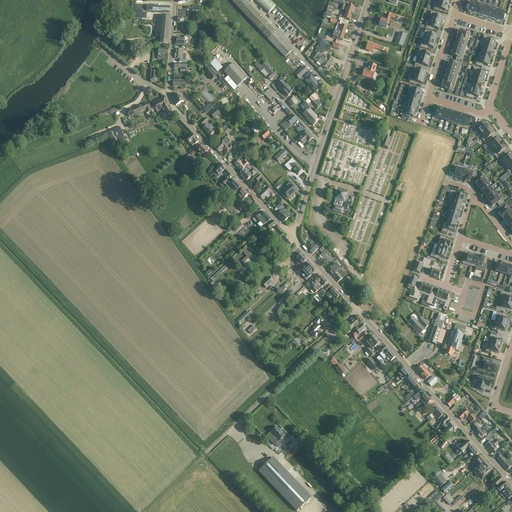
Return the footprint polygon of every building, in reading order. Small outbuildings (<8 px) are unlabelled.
[(244,0),(230,0),(285,58),(293,51),(275,33),(275,32),(244,0)] [(276,6),(269,0),(253,0),(268,14),(276,6)] [(476,4),(474,13),(479,15),(482,6),(483,4),(477,2),(476,4)] [(344,3),(343,6),(342,10),(346,12),(352,14),(354,7),(349,5),(344,3)] [(435,7),(434,11),(440,13),(441,10),(446,11),(447,6),(438,3),(437,8),(435,7)] [(471,3),(468,12),(470,12),(470,13),(473,14),(473,13),(474,13),(476,4),(471,3)] [(487,8),(485,17),(490,18),(493,7),(488,5),(487,8)] [(482,6),(479,15),(485,17),(487,8),(482,6)] [(493,7),(490,18),(495,20),(498,11),(499,9),(493,7)] [(498,11),(495,20),(496,20),(496,21),(498,22),(499,21),(501,22),(504,13),(498,11)] [(143,13),(134,12),(133,20),(142,21),(143,13)] [(352,14),(346,12),(345,16),(340,15),(339,18),(344,19),(349,20),(352,14)] [(431,12),(430,15),(432,16),(430,21),(441,24),(443,18),(436,16),(437,14),(431,12)] [(379,26),(384,27),(386,28),(388,21),(389,21),(391,14),(387,13),(385,19),(382,18),(379,26)] [(168,45),(170,18),(158,17),(156,37),(153,37),(153,39),(156,40),(156,38),(160,38),(159,44),(168,45)] [(184,29),(188,29),(188,18),(178,17),(178,22),(184,23),(184,29)] [(428,22),(426,29),(432,31),(432,30),(433,28),(439,30),(441,24),(430,21),(428,20),(428,22)] [(337,26),(335,31),(340,32),(345,34),(347,27),(342,25),(338,23),(337,26)] [(425,33),(423,39),(435,43),(437,37),(431,35),(432,32),(425,30),(425,33)] [(459,30),(457,37),(468,40),(470,34),(459,30)] [(334,35),(333,38),(337,40),(338,39),(343,41),(345,34),(340,32),(335,31),(334,33),(334,35)] [(395,45),(403,47),(407,36),(399,33),(395,45)] [(176,44),(181,45),(184,45),(184,46),(189,46),(190,36),(183,36),(183,39),(177,38),(176,44)] [(485,40),(483,45),(494,48),(496,42),(490,41),(491,38),(485,36),(484,40),(485,40)] [(457,37),(455,43),(466,46),(468,40),(457,37)] [(324,39),(323,40),(320,43),(324,47),(327,44),(328,43),(324,39)] [(423,39),(420,48),(426,50),(427,47),(433,49),(435,43),(423,39)] [(322,50),(322,49),(323,49),(316,42),(313,45),(319,50),(319,49),(318,52),(319,52),(314,59),(322,65),(322,66),(328,70),(328,69),(329,70),(331,66),(330,66),(333,61),(327,57),(327,58),(322,54),(324,52),(322,50)] [(366,50),(370,52),(372,52),(374,48),(379,50),(381,46),(372,43),(372,44),(368,43),(366,50)] [(455,43),(453,49),(464,53),(466,46),(455,43)] [(482,51),(492,54),(494,48),(483,45),(483,46),(482,51)] [(165,54),(167,55),(168,49),(159,49),(158,54),(158,59),(164,60),(165,54)] [(417,57),(417,58),(429,61),(431,56),(425,54),(426,51),(420,49),(419,52),(420,52),(418,58),(417,57)] [(453,49),(451,56),(456,57),(455,61),(462,62),(464,53),(453,49)] [(179,63),(182,63),(190,64),(190,61),(186,60),(186,55),(185,54),(183,54),(183,50),(176,50),(175,59),(179,59),(179,63)] [(478,56),(478,57),(480,57),(490,60),(492,54),(482,51),(480,57),(478,56)] [(478,57),(476,66),(482,68),(483,65),(488,67),(490,60),(480,57),(478,57)] [(417,58),(414,66),(421,68),(421,65),(428,67),(429,61),(417,58)] [(211,61),(212,63),(211,64),(218,71),(222,68),(215,60),(214,61),(213,59),(211,61)] [(455,63),(449,62),(447,68),(459,72),(462,62),(455,61),(455,63)] [(256,64),(254,65),(259,70),(261,72),(264,70),(268,74),(269,73),(270,74),(267,77),(270,80),(274,76),(277,74),(266,62),(265,63),(262,67),(258,62),(256,64)] [(225,81),(233,91),(247,79),(233,64),(224,72),(229,77),(225,81)] [(362,76),(369,79),(373,80),(375,72),(377,66),(370,64),(368,70),(365,69),(362,76)] [(414,66),(412,75),(424,78),(425,73),(426,73),(420,71),(421,68),(414,66)] [(304,67),(295,75),(299,79),(307,71),(304,67)] [(447,68),(445,75),(457,78),(459,72),(447,68)] [(472,76),(472,77),(484,80),(486,74),(480,72),(481,70),(475,68),(474,70),(472,76)] [(210,70),(206,74),(212,80),(216,77),(210,70)] [(305,81),(317,93),(322,88),(314,79),(314,78),(311,75),(305,81)] [(412,75),(409,84),(415,85),(416,82),(422,84),(424,78),(412,75)] [(443,81),(455,85),(457,78),(445,75),(443,81)] [(472,77),(470,82),(482,86),(484,80),(472,77)] [(277,86),(281,91),(282,90),(288,96),(292,93),(292,92),(290,89),(291,88),(289,86),(287,84),(286,85),(285,84),(283,82),(282,81),(277,86)] [(443,81),(441,88),(453,91),(455,85),(443,81)] [(469,88),(480,92),(482,86),(470,82),(470,83),(471,83),(470,88),(469,88)] [(469,88),(466,97),(472,99),(473,97),(478,98),(480,92),(469,88)] [(309,98),(314,104),(318,107),(322,104),(316,98),(318,97),(315,93),(309,98)] [(181,95),(173,98),(176,106),(184,102),(181,95)] [(154,106),(150,108),(152,112),(156,110),(157,112),(163,109),(169,105),(165,98),(164,98),(159,101),(153,104),(154,106)] [(209,102),(202,109),(206,112),(213,106),(209,102)] [(127,111),(129,117),(139,112),(142,111),(142,112),(145,110),(146,112),(151,110),(148,103),(136,108),(136,107),(127,111)] [(313,126),(319,121),(316,118),(317,117),(310,109),(310,108),(305,103),(303,105),(303,106),(306,112),(303,115),(313,126)] [(415,112),(416,107),(407,104),(408,104),(405,103),(404,109),(406,109),(415,112)] [(122,110),(120,105),(108,110),(110,115),(117,112),(122,110)] [(169,105),(163,109),(166,116),(169,115),(173,113),(173,112),(169,105)] [(432,116),(441,119),(444,110),(443,110),(443,109),(441,108),(441,109),(438,108),(437,111),(434,110),(432,116)] [(220,114),(215,109),(210,114),(215,119),(220,114)] [(404,109),(402,118),(409,120),(410,116),(413,117),(415,112),(406,109),(404,109)] [(444,110),(441,119),(446,121),(449,112),(444,110)] [(449,112),(446,121),(452,122),(451,124),(452,124),(455,113),(449,112)] [(457,125),(460,115),(455,113),(452,124),(457,125)] [(289,117),(287,120),(292,125),(297,120),(292,115),(289,117)] [(457,125),(456,126),(462,128),(466,117),(460,115),(457,125)] [(466,117),(462,128),(468,130),(471,118),(469,118),(469,117),(466,116),(466,117)] [(478,126),(474,129),(480,137),(491,128),(487,123),(483,126),(481,127),(479,125),(478,126)] [(263,129),(258,124),(252,130),(256,135),(263,129)] [(209,137),(213,134),(214,133),(207,125),(206,126),(203,130),(209,137)] [(115,146),(126,142),(120,127),(103,134),(102,134),(90,139),(92,143),(108,137),(109,140),(110,139),(113,147),(115,146)] [(491,128),(480,137),(486,144),(491,140),(490,139),(489,138),(495,134),(491,128)] [(302,136),(299,139),(303,144),(306,141),(308,143),(313,138),(306,131),(304,129),(299,133),(302,136)] [(272,137),(266,131),(261,136),(267,142),(272,137)] [(190,144),(192,147),(195,145),(198,141),(192,135),(187,140),(190,144)] [(391,138),(385,136),(382,146),(387,148),(391,138)] [(491,140),(486,144),(491,152),(503,143),(498,138),(493,143),(491,140)] [(225,139),(218,146),(215,148),(219,152),(223,149),(227,154),(233,148),(231,145),(229,147),(224,142),(226,140),(225,139)] [(503,143),(491,152),(497,159),(503,155),(501,153),(507,149),(503,143)] [(203,145),(198,149),(195,152),(200,156),(201,155),(203,156),(208,151),(203,145)] [(284,150),(275,159),(279,163),(288,155),(284,150)] [(504,157),(499,161),(505,168),(511,162),(511,154),(506,159),(504,157)] [(292,159),(284,166),(289,172),(293,169),(294,171),(298,174),(303,170),(299,166),(293,160),(292,159)] [(238,160),(238,161),(234,164),(241,172),(249,164),(246,162),(243,165),(238,160)] [(221,165),(217,168),(215,170),(219,175),(225,169),(221,165)] [(459,179),(463,168),(454,165),(453,171),(456,172),(454,177),(459,179)] [(253,177),(257,174),(258,173),(253,168),(252,169),(249,166),(240,174),(247,181),(252,176),(253,177)] [(459,179),(464,180),(468,169),(463,168),(459,179)] [(476,172),(468,169),(464,180),(470,182),(471,177),(474,178),(476,172)] [(476,185),(480,189),(489,182),(483,175),(478,179),(480,182),(476,185)] [(234,187),(233,188),(230,191),(234,195),(238,192),(237,191),(241,187),(235,180),(232,184),(234,187)] [(288,187),(282,193),(288,199),(296,191),(294,189),(293,188),(295,186),(291,182),(287,186),(288,187)] [(480,189),(483,193),(491,187),(488,183),(489,182),(480,189)] [(267,187),(263,191),(264,192),(259,196),(262,200),(266,196),(268,198),(270,197),(272,199),(276,196),(271,189),(270,190),(267,187)] [(486,198),(493,192),(490,188),(491,187),(483,193),(486,198)] [(249,194),(243,189),(239,193),(240,194),(239,195),(243,200),(244,198),(249,194)] [(332,211),(336,213),(342,214),(343,211),(347,212),(348,209),(347,209),(349,202),(353,203),(354,198),(346,195),(347,193),(338,190),(335,199),(337,200),(335,206),(334,205),(332,211)] [(486,198),(489,202),(496,196),(493,192),(486,198)] [(453,194),(452,199),(463,202),(464,197),(453,194)] [(496,196),(489,202),(493,207),(497,203),(499,206),(504,202),(498,195),(496,196)] [(452,199),(450,204),(461,207),(463,202),(452,199)] [(244,202),(238,208),(241,211),(247,205),(244,202)] [(281,212),(280,213),(278,216),(284,222),(287,219),(289,221),(291,219),(284,212),(286,210),(282,205),(280,203),(275,207),(277,210),(278,209),(281,212)] [(449,208),(449,209),(460,212),(461,207),(450,204),(453,205),(451,209),(449,208)] [(211,214),(214,218),(223,210),(219,206),(211,214)] [(503,220),(510,214),(507,210),(509,209),(507,206),(502,210),(504,212),(500,215),(503,220)] [(449,209),(447,214),(458,217),(460,212),(449,209)] [(256,218),(254,220),(257,224),(260,228),(263,226),(264,226),(268,222),(271,219),(265,212),(262,216),(261,216),(260,214),(261,214),(261,213),(257,217),(256,217),(256,218)] [(447,214),(446,218),(457,222),(458,217),(447,214)] [(511,216),(510,214),(503,220),(507,224),(511,219),(511,216)] [(446,218),(446,219),(448,219),(447,224),(455,227),(457,222),(446,218)] [(273,221),(267,226),(270,230),(276,225),(273,221)] [(237,231),(241,228),(243,226),(240,223),(240,224),(238,222),(233,226),(237,231)] [(443,228),(442,232),(448,234),(448,231),(454,232),(455,227),(447,224),(444,223),(443,228)] [(270,232),(268,234),(271,236),(273,238),(276,242),(278,240),(281,238),(280,237),(284,233),(279,227),(275,231),(273,229),(271,231),(270,232)] [(283,246),(287,250),(294,244),(287,237),(283,241),(286,244),(283,246)] [(438,245),(449,248),(450,243),(445,241),(446,238),(440,237),(439,240),(442,241),(440,245),(438,245)] [(311,244),(308,247),(310,249),(309,250),(312,254),(315,251),(318,249),(316,247),(315,245),(313,243),(311,244)] [(438,245),(436,250),(447,253),(448,249),(449,249),(449,248),(438,245)] [(242,251),(247,257),(241,262),(244,265),(246,267),(252,262),(256,258),(253,254),(247,247),(242,251)] [(281,258),(272,250),(267,255),(276,263),(281,258)] [(320,256),(319,256),(324,262),(325,262),(327,260),(324,257),(329,253),(326,250),(322,254),(320,256)] [(435,255),(434,258),(437,259),(439,260),(440,257),(445,259),(447,253),(436,250),(435,255)] [(297,258),(302,264),(307,260),(302,254),(297,258)] [(470,266),(474,256),(468,254),(467,259),(464,258),(462,264),(470,266)] [(479,257),(474,256),(470,266),(471,267),(471,264),(476,266),(479,257)] [(483,264),(484,259),(479,257),(476,266),(481,267),(480,271),(485,272),(487,265),(483,264)] [(417,261),(414,271),(419,274),(422,268),(427,269),(430,260),(424,258),(422,263),(417,261)] [(430,260),(427,269),(432,271),(431,276),(439,278),(441,273),(439,272),(440,268),(435,266),(436,263),(430,260)] [(317,270),(310,263),(306,268),(306,267),(300,273),(306,280),(312,275),(317,270)] [(328,270),(327,270),(329,272),(333,277),(337,273),(341,269),(336,263),(335,265),(332,267),(332,266),(328,270)] [(501,273),(503,264),(498,263),(495,272),(501,273)] [(228,268),(226,266),(211,279),(213,281),(228,268)] [(272,272),(271,270),(263,277),(265,279),(272,272)] [(338,282),(342,278),(341,276),(344,273),(341,270),(333,277),(338,282)] [(314,282),(311,284),(315,288),(317,285),(324,279),(321,275),(317,279),(315,280),(314,282)] [(269,277),(262,284),(267,289),(274,282),(269,277)] [(345,279),(345,280),(350,286),(354,283),(349,277),(345,279)] [(412,277),(407,288),(412,290),(409,297),(413,299),(418,287),(415,286),(417,279),(412,277)] [(315,288),(312,290),(314,294),(323,286),(324,286),(327,282),(324,279),(317,285),(315,288)] [(213,283),(211,285),(213,288),(219,295),(221,292),(213,283)] [(418,287),(413,299),(417,300),(420,293),(424,295),(428,285),(423,283),(421,288),(418,287)] [(428,285),(424,295),(429,297),(426,304),(430,305),(435,293),(432,292),(433,287),(428,285)] [(340,295),(333,288),(329,292),(330,292),(326,296),(329,299),(333,296),(336,299),(340,295)] [(435,293),(430,305),(434,306),(436,300),(441,301),(445,291),(439,289),(438,294),(435,293)] [(445,291),(441,301),(445,303),(443,310),(447,311),(451,299),(448,298),(450,293),(445,291)] [(284,295),(278,301),(279,301),(282,305),(285,302),(288,299),(291,296),(288,292),(284,295)] [(501,292),(500,295),(503,296),(501,301),(511,304),(511,298),(509,297),(510,294),(501,292)] [(317,295),(314,298),(319,304),(322,301),(317,295)] [(497,306),(496,310),(504,312),(505,309),(511,311),(511,310),(511,304),(501,301),(499,307),(497,306)] [(248,311),(238,321),(241,324),(241,325),(252,314),(251,314),(248,311)] [(497,313),(495,322),(508,326),(510,321),(509,321),(509,320),(505,319),(503,318),(504,315),(497,313)] [(436,320),(428,343),(436,345),(437,343),(441,345),(446,331),(441,330),(444,322),(445,318),(445,317),(438,314),(437,318),(436,320)] [(413,328),(419,335),(421,333),(423,335),(426,332),(425,330),(424,329),(428,326),(421,318),(418,322),(416,320),(418,318),(415,315),(413,315),(412,316),(411,317),(411,318),(412,319),(408,323),(412,327),(412,326),(413,328)] [(359,316),(354,320),(352,318),(346,324),(351,330),(354,328),(356,329),(357,328),(355,327),(363,321),(359,316)] [(310,333),(312,334),(315,337),(319,334),(316,331),(321,327),(318,324),(320,323),(321,324),(324,321),(320,317),(314,323),(317,326),(310,333)] [(359,335),(360,334),(366,329),(364,327),(363,327),(363,326),(366,324),(363,321),(355,327),(357,328),(356,329),(357,331),(352,336),(358,343),(359,342),(356,338),(357,335),(356,334),(357,333),(359,335)] [(495,322),(492,331),(498,333),(499,330),(506,332),(506,331),(507,331),(508,326),(495,322)] [(456,324),(454,330),(464,333),(466,327),(456,324)] [(463,334),(452,330),(445,354),(452,357),(454,350),(458,351),(463,334)] [(491,335),(488,344),(501,348),(503,343),(502,343),(502,342),(496,340),(497,336),(491,335)] [(374,336),(370,339),(367,343),(372,349),(376,346),(380,342),(374,336)] [(292,342),(292,343),(293,345),(294,344),(297,347),(300,343),(299,342),(300,341),(297,337),(292,342)] [(488,344),(485,353),(491,355),(492,352),(499,354),(499,352),(500,353),(501,348),(488,344)] [(390,350),(389,351),(385,347),(381,350),(388,358),(390,360),(391,361),(396,357),(390,350)] [(484,358),(483,362),(486,362),(484,369),(494,373),(496,365),(489,363),(490,360),(484,358)] [(371,359),(367,363),(374,371),(378,367),(371,359)] [(336,369),(342,375),(345,372),(340,365),(336,369)] [(422,366),(417,371),(422,376),(427,372),(422,366)] [(398,384),(410,374),(405,368),(401,371),(401,372),(399,374),(402,377),(400,378),(399,376),(396,379),(398,381),(396,383),(398,384)] [(429,370),(427,372),(422,376),(425,380),(430,376),(429,374),(431,372),(429,370)] [(411,376),(407,379),(412,386),(416,382),(411,376)] [(492,379),(480,376),(477,384),(478,384),(476,389),(484,392),(486,387),(490,388),(492,379)] [(427,383),(431,387),(437,381),(433,377),(427,383)] [(416,382),(412,386),(417,392),(419,389),(420,390),(422,389),(416,382)] [(422,390),(411,400),(414,404),(422,398),(427,404),(431,400),(425,393),(425,394),(422,390)] [(449,401),(446,403),(450,407),(453,404),(455,406),(460,401),(455,395),(452,398),(449,401)] [(444,414),(438,408),(432,413),(438,419),(444,414)] [(465,419),(467,417),(472,423),(476,419),(472,415),(471,416),(469,414),(468,414),(464,410),(461,413),(462,413),(458,416),(462,420),(464,418),(465,419)] [(453,432),(453,431),(457,428),(451,421),(450,422),(449,423),(448,422),(449,421),(447,418),(442,423),(444,425),(446,424),(449,427),(446,430),(449,434),(453,431),(453,432)] [(482,431),(480,428),(476,424),(472,427),(475,430),(476,430),(477,431),(475,433),(480,440),(487,434),(484,430),(482,431)] [(270,433),(279,443),(286,436),(276,426),(270,433)] [(435,434),(428,440),(432,445),(439,439),(435,434)] [(456,451),(459,454),(460,455),(462,453),(464,454),(466,453),(464,451),(467,448),(471,445),(468,441),(462,446),(459,444),(456,447),(458,449),(456,451)] [(495,448),(498,445),(495,442),(492,444),(491,442),(490,443),(486,446),(492,454),(496,450),(497,450),(495,448)] [(479,453),(471,445),(467,448),(475,457),(479,453)] [(500,456),(497,459),(502,466),(506,462),(508,460),(509,459),(501,449),(497,453),(500,456)] [(477,466),(474,468),(475,469),(474,470),(481,464),(481,465),(485,461),(481,456),(477,460),(479,462),(476,465),(477,466)] [(296,511),(311,498),(273,457),(259,471),(296,511)] [(506,462),(502,466),(507,471),(510,469),(511,468),(511,461),(509,459),(508,460),(506,462)] [(481,464),(474,470),(475,471),(473,472),(474,473),(478,478),(480,476),(482,478),(493,469),(485,461),(481,465),(481,464)] [(440,474),(433,479),(440,488),(447,482),(440,474)] [(498,478),(494,481),(493,482),(497,486),(503,480),(501,477),(499,479),(498,478)] [(453,486),(449,482),(441,489),(445,493),(453,486)] [(503,493),(507,497),(509,499),(511,497),(511,496),(511,489),(509,486),(507,485),(508,485),(505,482),(497,489),(499,492),(500,492),(504,488),(505,490),(505,491),(503,493)] [(431,501),(430,501),(439,511),(444,511),(446,511),(444,509),(438,502),(443,497),(437,491),(435,493),(432,495),(430,497),(432,499),(431,501)] [(443,499),(449,505),(454,501),(448,494),(443,499)] [(455,501),(454,501),(457,504),(462,500),(463,501),(465,499),(464,497),(463,498),(461,495),(455,501)]
